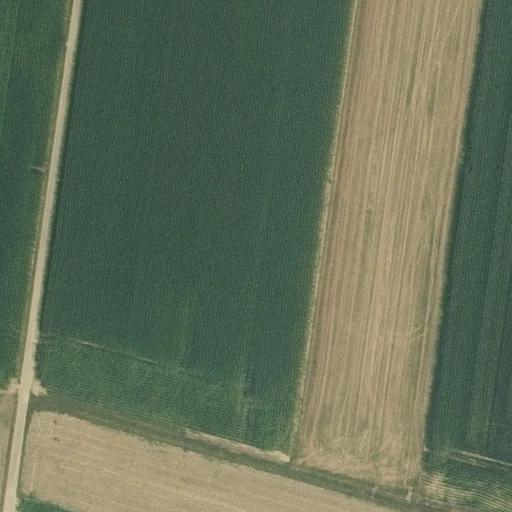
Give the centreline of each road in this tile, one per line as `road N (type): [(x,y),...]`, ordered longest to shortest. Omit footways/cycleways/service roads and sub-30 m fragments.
road 1 (track): [(6,511),(77,0)]
road 2 (track): [(427,511),(23,393)]
